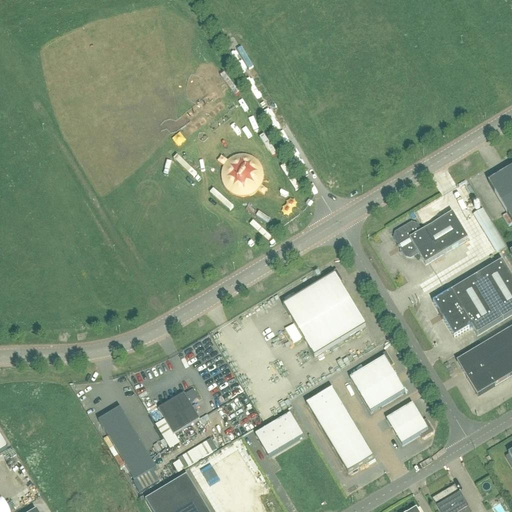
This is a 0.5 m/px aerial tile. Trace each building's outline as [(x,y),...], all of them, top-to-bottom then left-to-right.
[(511,170),(488,185),(511,223),(511,170)] [(493,257),(503,252),(481,210),(471,215),(493,257)] [(469,242),(453,215),(421,235),(417,227),(412,226),(396,236),(395,240),(406,259),(411,260),(418,255),(425,268),(469,242)] [(451,295),(448,296),(433,305),(455,340),(470,331),(472,330),(477,338),(511,316),(511,279),(503,264),(451,295)] [(324,279),(326,282),(283,308),(315,360),(366,329),(340,286),(344,284),(336,272),(324,279)] [(511,378),(511,330),(457,364),(467,382),(467,381),(478,399),(495,388),(511,378)] [(371,416),(406,395),(390,369),(393,367),(386,355),(374,362),(376,365),(350,381),(371,416)] [(374,461),(333,391),(307,407),(348,476),(374,461)] [(200,422),(190,405),(199,400),(194,392),(167,408),(168,410),(163,413),(162,410),(158,412),(174,438),(200,422)] [(274,398),(251,408),(258,423),(281,414),(274,398)] [(423,424),(413,407),(387,422),(402,449),(420,438),(422,441),(434,434),(426,422),(423,424)] [(121,411),(108,419),(99,424),(135,484),(157,471),(123,415),(123,416),(121,411)] [(256,438),(269,460),(304,439),(290,417),(256,438)] [(169,464),(175,475),(216,452),(210,441),(169,464)] [(207,511),(187,478),(146,503),(151,511),(207,511)] [(464,511),(468,510),(455,489),(433,502),(439,511),(464,511)]
